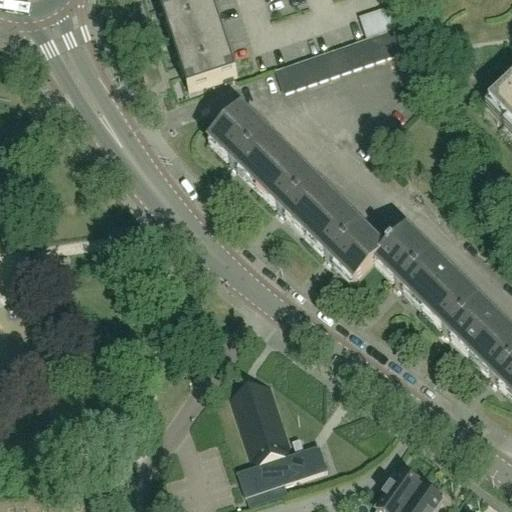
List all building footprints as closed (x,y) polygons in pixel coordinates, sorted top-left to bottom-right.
[(180,52),(224,38),(211,0),(198,0),(167,11),(166,10),(161,11),(162,14),(167,12),(172,26),(167,27),(170,39),(175,37),(180,51),(175,52),(176,55),(181,53),(180,52)] [(163,0),(166,10),(167,11),(198,0),(163,0)] [(360,22),(367,43),(413,27),(406,6),(360,22)] [(420,52),(413,29),(401,33),(408,56),(420,52)] [(408,56),(401,33),(389,37),(397,60),(408,56)] [(397,60),(389,37),(378,41),(386,64),(397,60)] [(238,80),(224,38),(180,52),(181,53),(185,67),(180,68),(184,80),(189,78),(193,92),(188,94),(189,96),(224,85),(233,81),(238,80)] [(386,64),(378,41),(368,44),(367,45),(374,67),(386,64)] [(374,67),(367,45),(360,47),(355,49),(363,71),(374,67)] [(363,71),(355,49),(348,51),(344,52),(352,75),(363,71)] [(352,75),(344,52),(333,56),(340,79),(352,75)] [(340,79),(333,56),(321,60),(329,83),(340,79)] [(329,83),(321,60),(311,64),(310,64),(318,87),(329,83)] [(306,66),(299,68),(307,91),(318,87),(310,64),(306,66)] [(295,94),(307,91),(299,68),(287,72),(295,94)] [(295,94),(287,72),(276,76),(284,98),(295,94)] [(511,84),(489,106),(490,108),(491,107),(511,129),(511,84)] [(291,162),(267,138),(242,114),(222,135),(220,137),(209,147),(230,168),(234,172),(238,176),(255,192),(258,195),(291,162)] [(306,243),(339,209),(315,185),(291,162),(258,195),(277,214),(282,219),(286,223),(302,239),(306,243)] [(375,269),(387,256),(363,233),(339,209),(306,243),(325,262),(329,266),(333,269),(344,280),(354,290),(375,269)] [(423,316),(456,283),(432,259),(408,235),(394,249),(392,248),(387,253),(389,255),(387,256),(375,269),(395,289),(399,293),(403,297),(420,313),(423,316)] [(471,364),(504,330),(480,306),(456,283),(423,316),(443,336),(447,340),(450,343),(467,360),(471,364)] [(511,403),(511,338),(504,330),(471,364),(491,383),(495,387),(498,391),(509,401),(511,403)] [(292,460),(268,390),(254,395),(252,388),(247,389),(243,391),(245,398),(231,402),(255,472),(238,478),(246,503),(249,502),(252,511),(283,502),(280,492),(328,476),(320,451),(308,455),(292,460)] [(0,473),(56,463),(50,432),(0,440),(0,473)] [(408,511),(427,487),(410,475),(407,480),(403,477),(393,492),(392,491),(385,501),(386,502),(378,511),(408,511)] [(439,511),(444,506),(440,504),(444,499),(427,487),(408,511),(439,511)]
